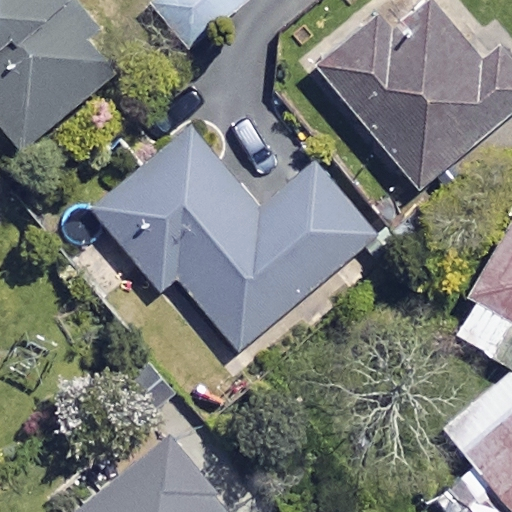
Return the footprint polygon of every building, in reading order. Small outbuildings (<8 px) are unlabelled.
[(112,55),(64,0),(0,0),(0,129),(10,141),(112,55)] [(474,59),(424,0),(390,0),(310,68),(411,188),(511,103),(511,75),(488,48),(474,59)] [(246,202),(185,129),(88,209),(155,290),(172,275),(233,349),(372,235),(305,154),(246,202)] [(507,366),(445,426),(478,465),(437,500),(447,511),(508,511),(511,509),(511,182),(430,320),(507,366)] [(231,511),(164,433),(71,511),(231,511)]
